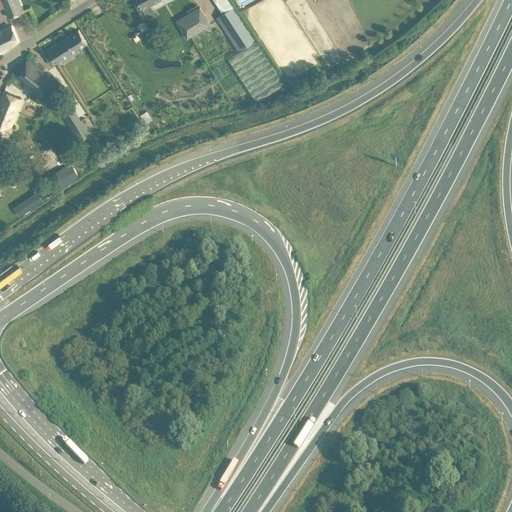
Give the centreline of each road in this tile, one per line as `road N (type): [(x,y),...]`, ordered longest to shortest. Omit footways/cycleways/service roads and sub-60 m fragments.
road 1 (motorway): [(0,318),(164,211),(211,205),(256,221),(288,269),(294,328),(284,373),(216,511)]
road 2 (motorway): [(511,6),(392,233),(220,511)]
road 3 (motorway): [(477,0),(426,54),(361,101),(142,185),(0,283)]
road 4 (motorway): [(251,511),(416,244),(511,52)]
road 5 (motorway): [(255,511),(349,395),(391,368),(457,365),(511,406)]
road 6 (primary): [(136,511),(0,377)]
road 7 (primary): [(0,410),(110,511)]
